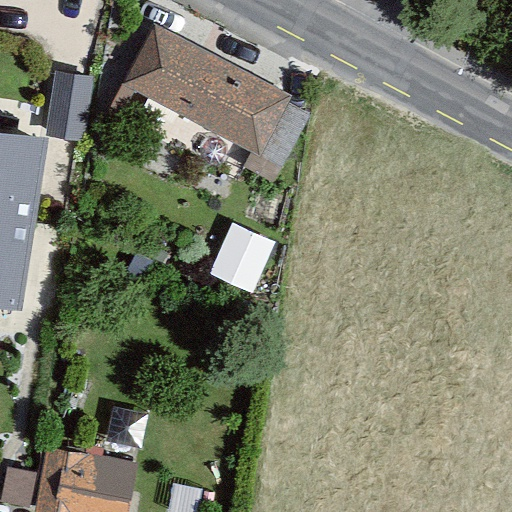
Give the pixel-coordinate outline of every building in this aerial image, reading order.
[(286,107),(161,38),(135,85),(260,153),(286,107)] [(101,86),(60,80),(52,134),(94,140),(101,86)] [(0,143),(0,299),(18,302),(24,262),(37,177),(41,149),(0,143)] [(242,214),(218,265),(261,284),(283,232),(242,214)] [(127,511),(138,434),(110,431),(105,468),(54,462),(47,511),(127,511)] [(42,475),(12,469),(5,501),(36,508),(42,475)]
